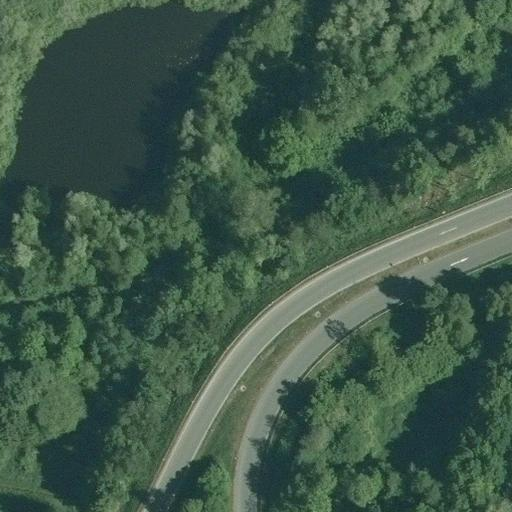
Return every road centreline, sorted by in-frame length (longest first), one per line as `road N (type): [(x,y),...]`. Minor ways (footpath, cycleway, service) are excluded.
road 1 (trunk): [(511,206),(336,278),(274,318),(206,395),(151,511)]
road 2 (trunk): [(248,511),(251,430),(284,369),(397,289),(511,243)]
